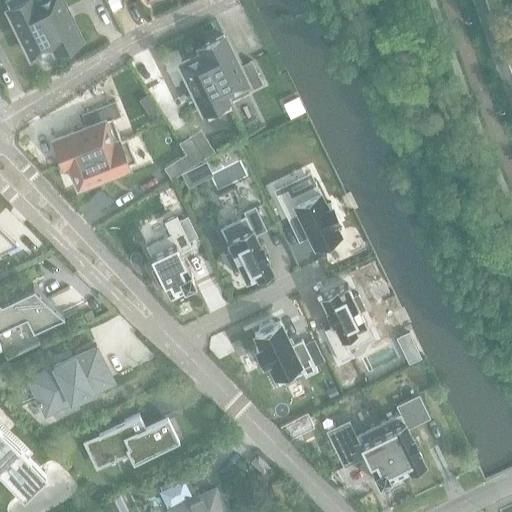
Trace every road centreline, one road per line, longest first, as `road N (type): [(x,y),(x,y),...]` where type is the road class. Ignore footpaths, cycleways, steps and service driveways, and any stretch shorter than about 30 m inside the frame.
road 1 (residential): [(335,511),(0,156)]
road 2 (residential): [(0,123),(134,41),(227,0)]
